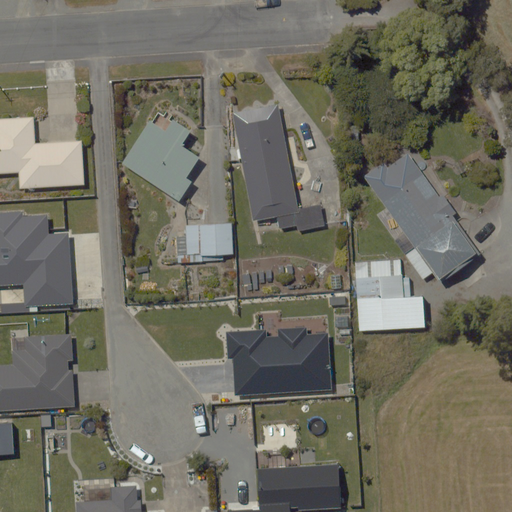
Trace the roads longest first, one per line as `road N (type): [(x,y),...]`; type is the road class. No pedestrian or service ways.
road 1 (residential): [(99,35),(123,339),(158,415)]
road 2 (residential): [(99,35),(320,22)]
